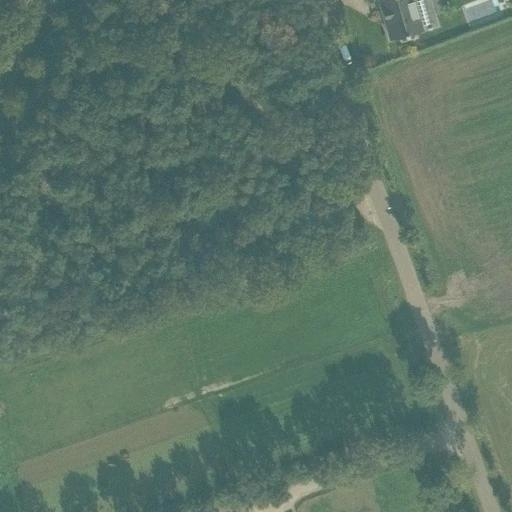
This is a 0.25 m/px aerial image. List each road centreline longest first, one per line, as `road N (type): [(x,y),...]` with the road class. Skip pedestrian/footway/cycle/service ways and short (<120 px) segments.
road 1 (unclassified): [(499,511),(323,46),(313,0)]
road 2 (track): [(386,216),(344,206),(319,183),(157,0)]
